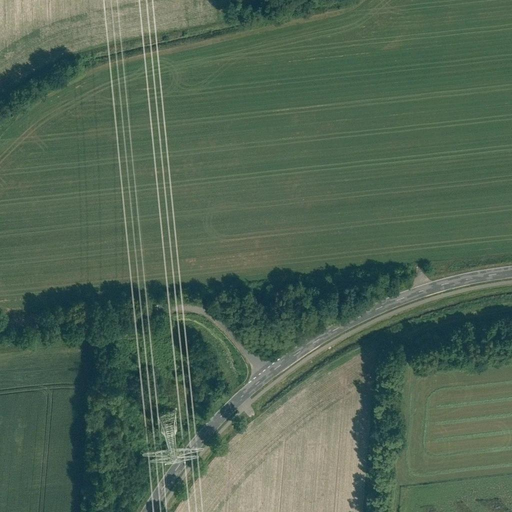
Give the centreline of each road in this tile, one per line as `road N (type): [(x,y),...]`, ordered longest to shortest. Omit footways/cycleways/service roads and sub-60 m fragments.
road 1 (unclassified): [(0,323),(191,302),(221,315),(267,375)]
road 2 (track): [(511,310),(395,340),(382,358),(369,511)]
road 3 (tertiary): [(267,375),(326,333),(428,291),(511,275)]
road 4 (tertiary): [(146,511),(185,450),(267,375)]
